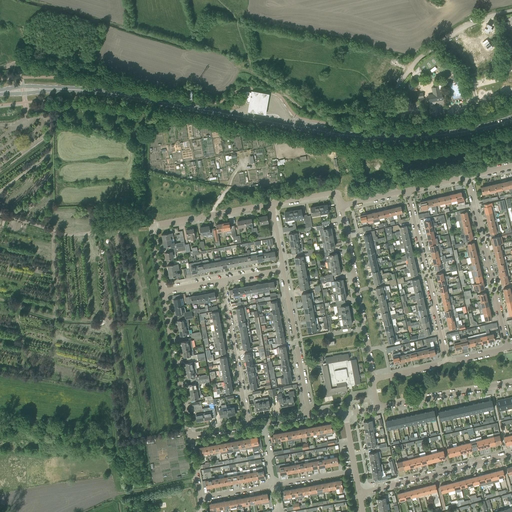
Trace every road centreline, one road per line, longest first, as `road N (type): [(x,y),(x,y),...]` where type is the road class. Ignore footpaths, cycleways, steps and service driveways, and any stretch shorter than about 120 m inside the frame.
road 1 (tertiary): [(50,89),(356,135),(440,136),(511,119)]
road 2 (residential): [(164,291),(153,227),(271,204)]
road 3 (residential): [(372,379),(340,203)]
road 4 (residential): [(408,191),(448,361)]
road 5 (residential): [(507,347),(468,177)]
road 6 (unclassified): [(385,107),(426,52),(478,18),(511,10)]
road 7 (residential): [(359,491),(511,452)]
road 8 (residential): [(201,498),(355,471)]
road 9 (residential): [(189,437),(164,291)]
road 10 (residential): [(310,415),(283,270)]
road 11 (residential): [(249,426),(223,281)]
road 12 (residential): [(378,406),(511,384)]
